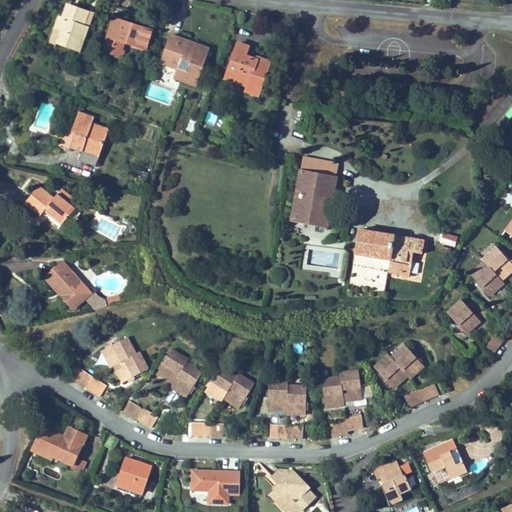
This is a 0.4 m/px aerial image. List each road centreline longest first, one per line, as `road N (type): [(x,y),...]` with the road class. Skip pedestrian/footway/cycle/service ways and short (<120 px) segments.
road 1 (residential): [(511,364),(486,394),(381,450),(266,465),(165,448),(0,358)]
road 2 (residential): [(267,0),(511,21)]
